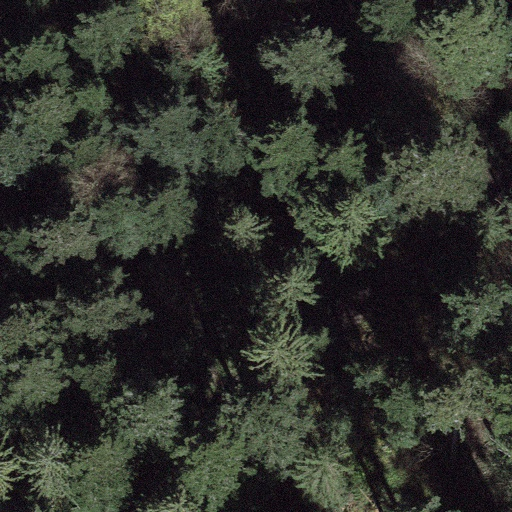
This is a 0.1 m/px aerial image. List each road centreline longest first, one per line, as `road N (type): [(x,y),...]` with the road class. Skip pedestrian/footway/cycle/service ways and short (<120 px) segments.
road 1 (track): [(0,53),(101,36),(231,48),(511,148)]
road 2 (track): [(133,511),(229,397),(511,193)]
